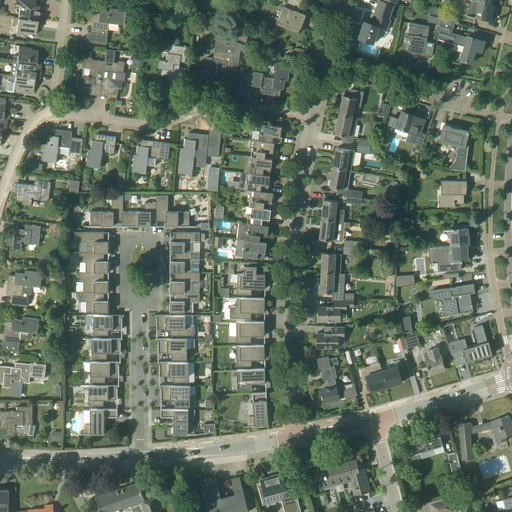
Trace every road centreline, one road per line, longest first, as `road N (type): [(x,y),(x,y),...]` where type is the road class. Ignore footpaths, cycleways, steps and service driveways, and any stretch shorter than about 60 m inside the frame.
road 1 (residential): [(0,197),(22,138),(51,112),(145,123),(240,108),(312,118)]
road 2 (residential): [(295,438),(292,267),(312,118)]
road 3 (residential): [(511,119),(323,61)]
road 4 (residential): [(151,301),(151,244),(123,245),(124,304),(139,313)]
road 5 (residential): [(140,457),(295,438)]
road 6 (residential): [(140,457),(139,313)]
road 7 (residential): [(374,421),(511,381)]
road 8 (residential): [(0,463),(140,457)]
